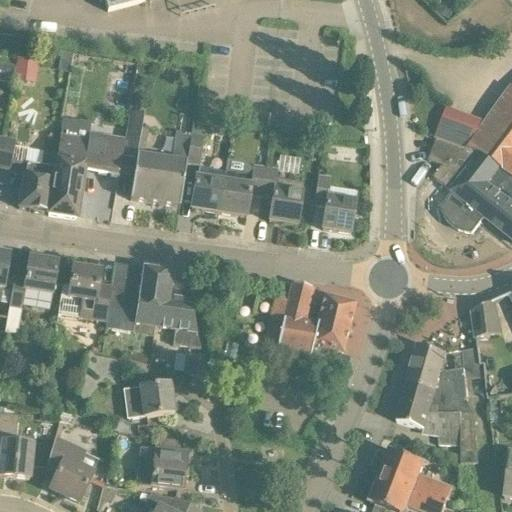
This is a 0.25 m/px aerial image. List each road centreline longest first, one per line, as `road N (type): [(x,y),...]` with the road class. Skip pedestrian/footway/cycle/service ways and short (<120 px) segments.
road 1 (residential): [(389,279),(186,263),(0,231)]
road 2 (residential): [(389,279),(392,153),(364,0)]
road 3 (residential): [(310,511),(377,353),(389,279)]
road 4 (residential): [(389,279),(454,287),(511,276)]
